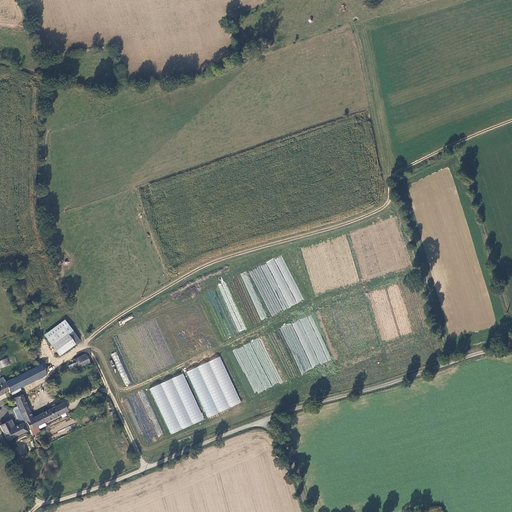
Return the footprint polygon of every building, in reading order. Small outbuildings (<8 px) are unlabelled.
[(257,310),(260,319),(266,318),(263,308),(257,310)] [(282,327),(299,373),(331,361),(327,352),(323,353),(314,328),(316,327),(312,316),(282,327)] [(64,320),(43,334),(58,356),(79,341),(64,320)] [(259,340),(233,349),(240,369),(245,365),(254,365),(254,369),(246,372),(245,372),(253,393),(255,393),(283,383),(282,383),(274,362),(272,364),(274,369),(269,363),(270,367),(270,373),(265,373),(258,364),(258,361),(257,356),(255,354),(247,354),(252,353),(262,353),(262,350),(265,348),(260,342),(259,340)] [(118,351),(112,353),(124,386),(129,384),(118,351)] [(75,359),(78,367),(89,362),(85,354),(75,359)] [(221,357),(187,370),(206,417),(240,404),(221,357)] [(7,358),(0,360),(0,368),(10,365),(7,358)] [(9,391),(8,391),(9,393),(10,392),(45,374),(42,368),(45,366),(43,361),(39,363),(40,365),(5,383),(9,391)] [(169,434),(203,420),(184,374),(150,387),(169,434)] [(0,395),(8,391),(9,391),(5,383),(2,378),(0,378),(0,395)] [(30,430),(36,426),(67,411),(62,403),(55,407),(54,404),(51,405),(53,408),(32,418),(32,416),(22,395),(13,399),(17,407),(20,412),(25,422),(26,422),(30,430)] [(16,414),(20,424),(25,422),(20,412),(16,414)] [(0,425),(0,426),(7,441),(29,430),(25,422),(20,424),(14,427),(10,420),(0,425)]
